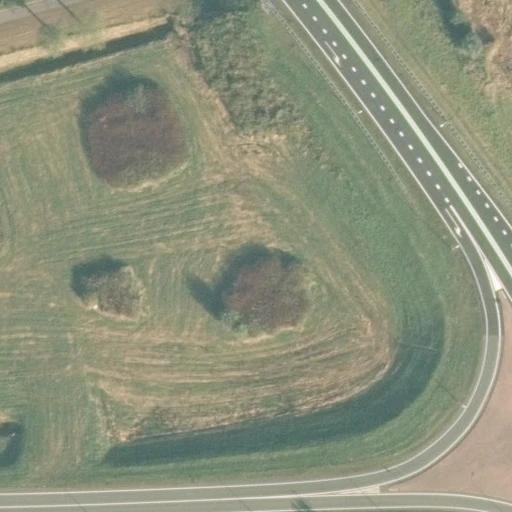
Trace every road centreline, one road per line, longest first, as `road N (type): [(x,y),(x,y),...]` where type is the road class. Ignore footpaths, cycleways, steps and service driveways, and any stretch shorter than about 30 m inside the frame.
road 1 (trunk): [(462,198),(491,318),(488,366),(474,406),(450,438),(408,468),(299,497)]
road 2 (trunk): [(0,507),(299,497)]
road 3 (trunk): [(462,198),(319,0)]
road 4 (trunk): [(299,497),(505,511)]
